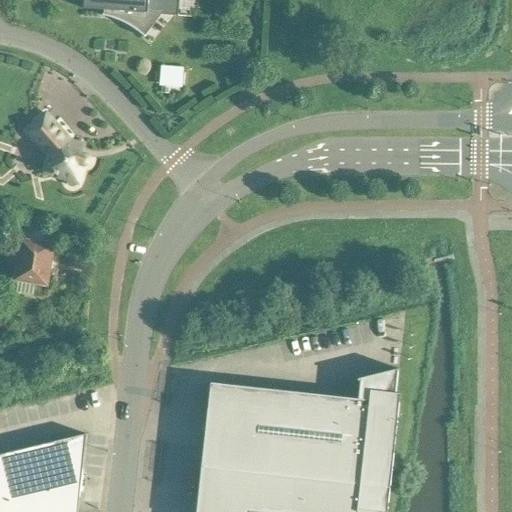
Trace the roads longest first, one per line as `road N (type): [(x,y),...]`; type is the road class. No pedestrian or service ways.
road 1 (residential): [(511,125),(305,124),(234,157),(206,198)]
road 2 (unclassified): [(117,511),(148,283),(206,198)]
road 3 (residential): [(206,198),(316,162),(511,164)]
road 4 (residential): [(206,198),(94,76),(49,47),(0,32)]
